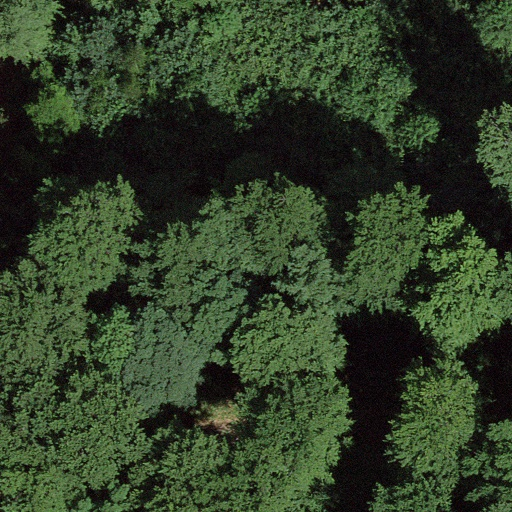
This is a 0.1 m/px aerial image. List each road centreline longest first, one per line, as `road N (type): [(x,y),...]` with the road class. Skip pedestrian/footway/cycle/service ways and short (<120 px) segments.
road 1 (track): [(0,464),(511,403)]
road 2 (track): [(397,415),(511,355)]
